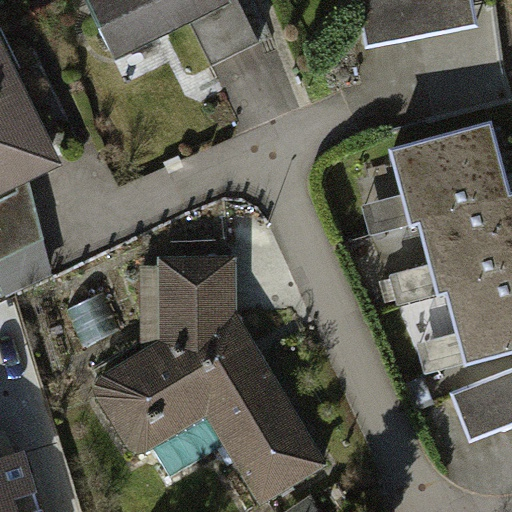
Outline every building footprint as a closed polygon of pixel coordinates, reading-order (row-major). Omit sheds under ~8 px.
[(81,0),(111,55),(214,0),(81,0)] [(357,0),(366,45),(476,25),(471,0),(357,0)] [(0,48),(0,189),(56,161),(0,48)] [(488,123),(388,150),(408,223),(418,220),(508,196),(488,123)] [(0,276),(3,288),(61,273),(38,188),(0,198),(0,276)] [(511,195),(508,196),(418,220),(438,294),(448,291),(511,273),(511,195)] [(229,251),(152,256),(151,341),(85,376),(116,447),(197,417),(257,497),(327,454),(234,312),(229,251)] [(511,273),(448,291),(468,365),(511,352),(511,273)] [(511,367),(450,392),(470,442),(511,424),(511,367)] [(0,511),(40,511),(23,457),(6,462),(0,464),(0,511)]
